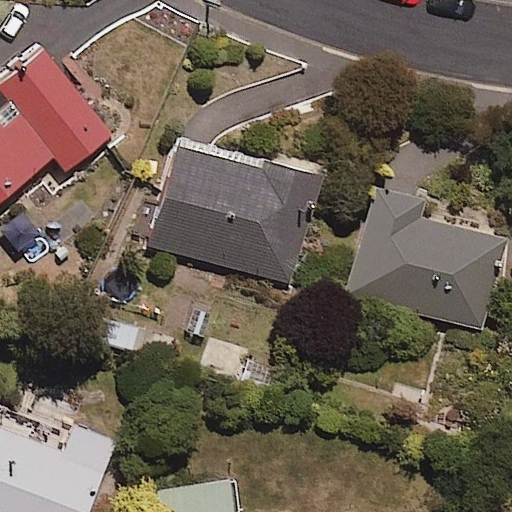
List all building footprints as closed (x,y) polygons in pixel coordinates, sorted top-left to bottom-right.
[(107,126),(32,38),(0,65),(0,190),(47,150),(60,166),(107,126)] [(314,168),(168,130),(139,240),(285,278),(314,168)] [(416,186),(364,176),(341,287),(383,296),(381,304),(479,324),(500,226),(411,207),(416,186)] [(168,333),(97,311),(89,335),(161,357),(168,333)] [(77,402),(44,389),(30,426),(0,414),(0,511),(79,511),(110,433),(71,418),(77,402)] [(227,511),(222,471),(142,482),(146,511),(227,511)]
